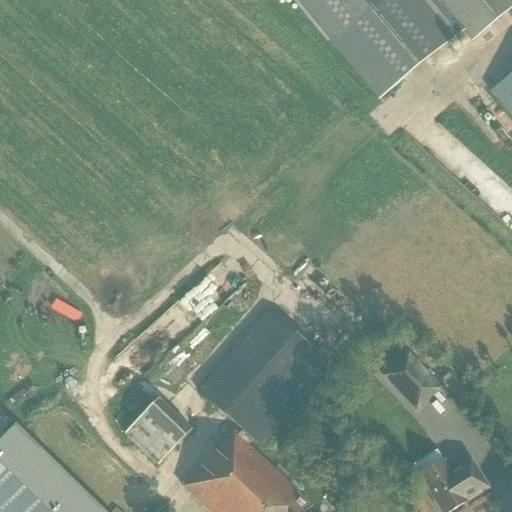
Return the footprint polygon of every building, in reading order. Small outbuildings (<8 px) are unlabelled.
[(437,0),(290,0),(329,47),(332,45),(378,102),(464,32),(437,0)] [(511,0),(437,0),(464,32),(472,42),(511,8),(511,0)] [(511,75),(492,92),(511,115),(511,75)] [(439,94),(445,105),(460,97),(454,86),(439,94)] [(479,150),(509,132),(490,100),(471,110),(463,97),(452,103),(479,150)] [(403,122),(409,133),(426,123),(419,112),(403,122)] [(428,126),(412,147),(456,180),(466,166),(462,164),(456,171),(448,165),(460,150),(428,126)] [(205,299),(208,303),(230,291),(219,271),(186,290),(195,305),(205,299)] [(230,294),(223,309),(236,315),(243,300),(230,294)] [(243,431),(238,436),(249,446),(254,440),(261,447),(332,365),(270,312),(199,393),(243,431)] [(188,351),(204,338),(198,330),(181,343),(188,351)] [(193,367),(210,348),(202,342),(186,360),(193,367)] [(443,389),(408,352),(382,377),(417,413),(443,389)] [(159,466),(191,432),(158,400),(126,434),(159,466)] [(0,440),(0,511),(106,511),(16,424),(0,440)] [(299,493),(249,446),(235,433),(184,487),(209,511),(308,511),(312,507),(298,494),(299,493)] [(418,477),(440,511),(452,511),(490,489),(472,458),(451,471),(445,460),(418,477)] [(511,477),(493,478),(494,502),(511,501),(511,477)]
